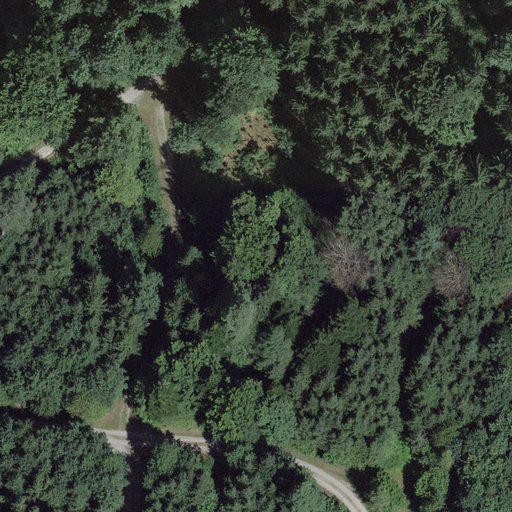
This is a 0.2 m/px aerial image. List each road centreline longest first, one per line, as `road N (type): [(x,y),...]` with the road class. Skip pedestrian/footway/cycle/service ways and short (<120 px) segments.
road 1 (track): [(359,511),(321,479),(215,446),(127,446),(67,431),(0,429)]
road 2 (track): [(159,88),(179,166),(179,234),(166,305),(125,403),(127,446)]
road 3 (track): [(0,183),(145,103),(223,0)]
